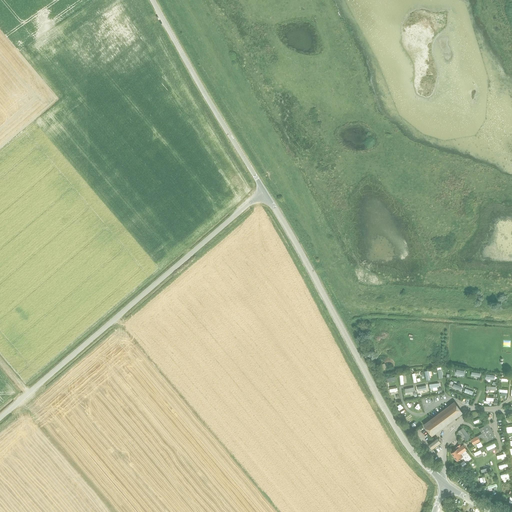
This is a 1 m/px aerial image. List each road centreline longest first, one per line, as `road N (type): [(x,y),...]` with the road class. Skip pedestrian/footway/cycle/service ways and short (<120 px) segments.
road 1 (unclassified): [(0,417),(264,192)]
road 2 (tertiary): [(445,484),(404,440),(264,192)]
road 3 (tertiary): [(264,192),(152,0)]
